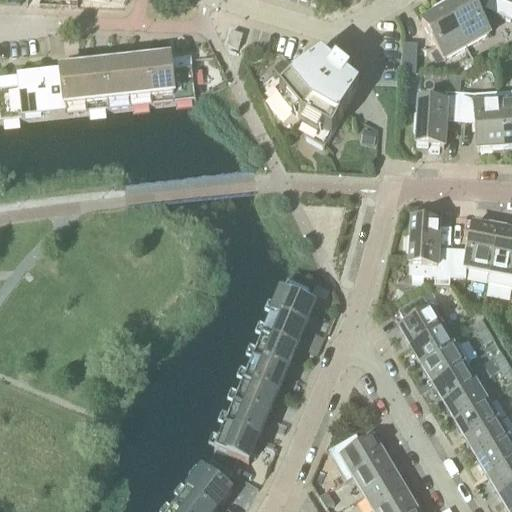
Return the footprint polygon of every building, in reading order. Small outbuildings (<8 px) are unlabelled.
[(442,9),(466,50),(489,37),(467,0),(465,0),(454,7),(452,3),(442,9)] [(511,21),(511,8),(492,0),(490,0),(485,12),(511,24),(511,21)] [(466,50),(442,9),(433,14),(435,17),(422,25),(444,64),(466,50)] [(231,34),(227,48),(239,52),(243,38),(231,34)] [(403,47),(401,76),(416,76),(417,48),(403,47)] [(320,60),(267,105),(282,123),(293,114),(301,122),(311,128),(304,141),(324,152),(353,101),(351,100),(355,93),(345,85),(347,83),(346,82),(349,79),(334,66),(331,70),(320,60)] [(194,92),(191,61),(0,82),(0,126),(196,105),(195,102),(194,92)] [(293,76),(283,64),(273,72),(283,84),(293,76)] [(201,91),(194,92),(195,102),(202,99),(201,91)] [(511,95),(499,96),(503,155),(511,154),(511,95)] [(459,126),(461,97),(446,96),(445,107),(419,105),(418,118),(414,118),(413,134),(417,134),(416,154),(428,154),(439,155),(439,151),(444,151),(445,125),(459,126)] [(461,97),(459,126),(475,127),(477,153),(481,153),(482,157),(493,156),(503,155),(499,96),(473,98),(461,97)] [(360,147),(374,149),(376,135),(363,133),(360,147)] [(449,283),(451,254),(437,253),(439,227),(435,227),(435,223),(424,222),(412,222),(411,241),(407,241),(406,257),(410,257),(409,280),(435,282),(434,289),(450,290),(450,283),(449,283)] [(449,283),(450,283),(466,284),(466,273),(489,277),(487,288),(488,288),(499,230),(488,228),(478,226),(477,230),(473,229),(468,255),(451,254),(449,283)] [(499,230),(488,288),(511,292),(511,236),(509,236),(510,232),(499,230)] [(270,319),(305,334),(311,321),(309,320),(309,321),(304,319),(307,310),(308,310),(308,308),(305,307),(310,295),(287,285),(282,297),(280,296),(270,319)] [(411,352),(442,333),(451,328),(439,309),(430,314),(422,300),(398,314),(406,328),(399,332),(411,352)] [(305,334),(270,319),(261,342),(296,356),(301,343),(300,343),(294,341),(298,332),(305,335),(305,334)] [(476,341),(488,334),(483,326),(471,333),(476,341)] [(442,333),(411,352),(422,370),(460,348),(460,347),(453,351),(442,333)] [(488,334),(476,341),(480,338),(487,350),(495,346),(488,334)] [(296,356),(261,342),(252,364),(286,378),(292,365),(291,365),(290,365),(285,363),(289,354),(295,357),(296,356)] [(460,348),(422,370),(433,389),(471,366),(460,348)] [(501,373),(509,369),(502,357),(494,361),(501,373)] [(286,378),(252,364),(243,386),(277,400),(283,387),(281,387),(276,385),(279,376),(286,379),(286,378)] [(471,366),(433,389),(444,407),(481,386),(480,385),(475,388),(464,371),(471,367),(471,366)] [(511,373),(509,369),(501,373),(508,385),(511,382),(511,373)] [(277,400),(243,386),(233,408),(268,422),(273,409),(272,409),(272,410),(266,407),(270,398),(277,401),(277,400)] [(481,386),(444,407),(455,426),(492,404),(481,386)] [(492,404),(455,426),(466,444),(497,426),(486,408),(492,404)] [(268,422),(233,408),(224,430),(259,445),(264,431),(263,431),(263,432),(257,429),(261,420),(268,423),(268,422)] [(497,426),(466,444),(477,463),(508,445),(497,426)] [(259,445),(224,430),(214,453),(249,468),(255,454),(254,453),(253,454),(248,452),(251,443),(258,445),(259,445)] [(346,485),(384,462),(372,443),(362,449),(356,439),(328,455),(346,485)] [(511,450),(508,445),(477,463),(488,481),(511,467),(511,450)] [(364,499),(395,481),(384,462),(346,485),(353,481),(364,499)] [(187,494),(210,511),(211,511),(217,504),(222,508),(221,508),(222,509),(232,497),(223,491),(233,478),(211,465),(203,476),(202,474),(187,494)] [(499,500),(511,492),(511,467),(488,481),(499,500)] [(395,481),(364,499),(371,511),(384,511),(406,499),(395,481)] [(511,511),(511,492),(499,500),(506,511),(511,511)] [(173,511),(210,511),(187,494),(173,511)] [(320,501),(326,511),(327,511),(335,508),(327,496),(320,501)] [(413,511),(406,499),(384,511),(413,511)]
